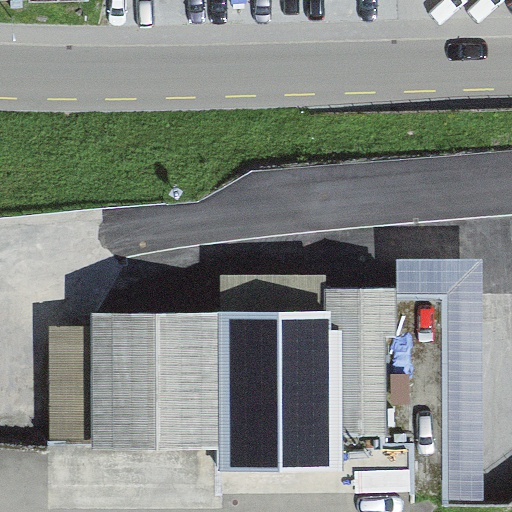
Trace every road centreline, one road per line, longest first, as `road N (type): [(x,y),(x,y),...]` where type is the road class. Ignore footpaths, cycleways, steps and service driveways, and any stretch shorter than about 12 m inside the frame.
road 1 (secondary): [(0,78),(511,68)]
road 2 (residential): [(511,199),(2,240)]
